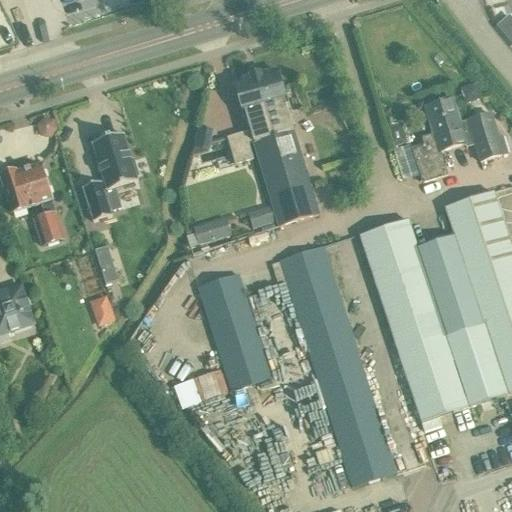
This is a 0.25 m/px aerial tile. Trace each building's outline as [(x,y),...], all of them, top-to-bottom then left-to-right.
[(318,217),(288,117),(284,105),(286,104),(277,72),(251,80),(261,113),(263,113),(265,117),(262,118),(267,133),(271,132),(273,138),(261,142),(259,136),(253,138),(254,142),(252,143),(272,207),(277,224),(278,229),(318,217)] [(228,140),(236,166),(253,161),(248,144),(252,143),(254,142),(253,138),(259,136),(261,142),(273,138),(271,132),(267,133),(262,118),(265,117),(263,113),(261,113),(251,80),(234,85),(244,117),(246,117),(251,133),(228,140)] [(478,90),(473,87),(465,89),(463,94),(464,100),(469,103),(477,101),(480,96),(478,90)] [(467,146),(461,126),(453,101),(426,109),(434,136),(422,139),(424,146),(412,149),(421,177),(423,185),(448,177),(441,154),(467,146)] [(491,116),(461,126),(467,146),(474,143),(481,164),(507,156),(502,139),(498,140),(491,116)] [(58,131),(55,121),(44,118),(36,127),(40,137),(51,139),(58,131)] [(101,184),(83,190),(83,191),(93,223),(93,224),(112,218),(110,214),(122,210),(116,191),(138,184),(138,183),(137,183),(136,179),(139,178),(134,161),(131,162),(123,137),(124,137),(123,136),(92,146),(93,147),(104,184),(102,185),(101,184)] [(0,177),(0,179),(12,217),(41,207),(44,218),(33,221),(42,249),(65,242),(41,167),(17,174),(17,172),(0,177)] [(484,327),(507,397),(511,395),(511,251),(493,194),(446,210),(484,327)] [(272,207),(256,212),(262,228),(277,224),(272,207)] [(199,248),(232,237),(226,219),(193,230),(199,248)] [(447,339),(408,222),(360,238),(421,425),(470,409),(447,339)] [(107,250),(96,253),(100,265),(110,261),(107,250)] [(323,250),(280,264),(354,489),(396,476),(323,250)] [(239,276),(197,290),(231,395),(273,381),(239,276)] [(21,288),(0,295),(0,335),(33,325),(21,288)] [(106,297),(89,303),(98,329),(115,323),(106,297)] [(447,339),(470,409),(507,397),(484,327),(447,339)] [(16,435),(11,422),(2,426),(7,439),(16,435)]
